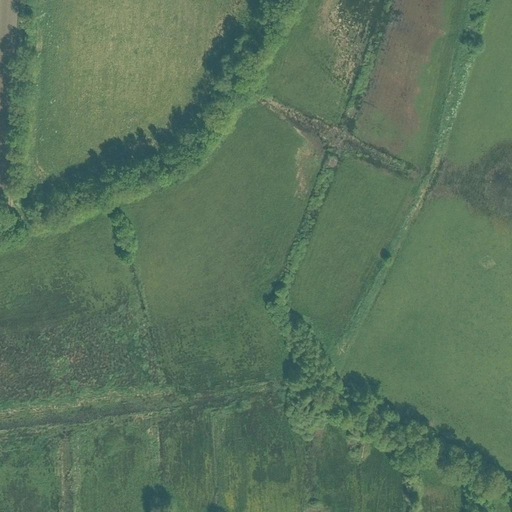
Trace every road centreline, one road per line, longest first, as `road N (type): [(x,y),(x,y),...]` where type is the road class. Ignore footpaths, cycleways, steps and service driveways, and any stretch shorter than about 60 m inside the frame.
road 1 (track): [(10,216),(181,147),(274,0)]
road 2 (track): [(10,216),(24,0)]
